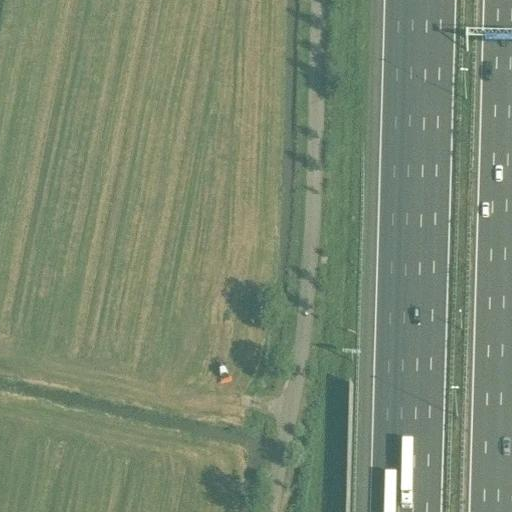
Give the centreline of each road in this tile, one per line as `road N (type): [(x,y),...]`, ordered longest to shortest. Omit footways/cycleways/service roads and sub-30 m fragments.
road 1 (unclassified): [(270,511),(308,282),(319,0)]
road 2 (motorway): [(421,0),(406,511)]
road 3 (motorway): [(505,511),(511,291)]
